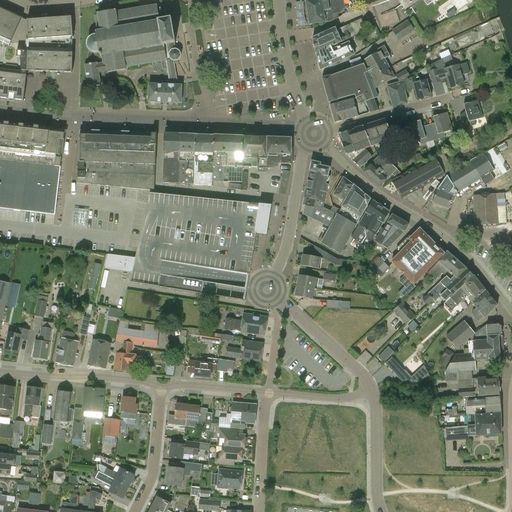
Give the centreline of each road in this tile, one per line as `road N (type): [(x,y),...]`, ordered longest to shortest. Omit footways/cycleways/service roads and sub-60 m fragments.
road 1 (residential): [(511,312),(452,241),(380,195),(313,134)]
road 2 (residential): [(371,384),(267,289),(294,203)]
road 3 (residential): [(162,388),(0,373)]
road 4 (residential): [(0,224),(60,231),(72,130)]
road 5 (residential): [(279,0),(284,57),(313,134)]
road 6 (residential): [(313,134),(444,98)]
road 7 (residential): [(134,511),(159,444),(162,388)]
road 8 (residential): [(380,511),(371,384)]
